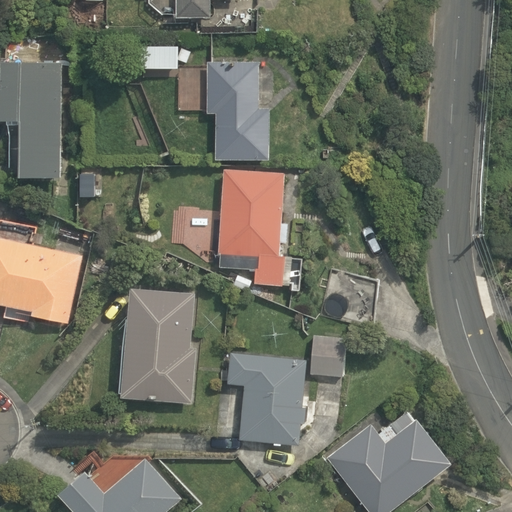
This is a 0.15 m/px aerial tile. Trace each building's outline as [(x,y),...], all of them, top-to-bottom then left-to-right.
[(150,0),(151,2),(164,13),(178,13),(178,17),(213,17),(212,0),(150,0)] [(260,108),(261,60),(208,61),(209,113),(218,113),(218,158),(272,158),(272,108),(260,108)] [(23,176),(63,176),(64,88),(56,88),(56,61),(3,61),(3,78),(0,78),(0,118),(10,119),(9,124),(23,124),(23,176)] [(289,242),(290,222),(284,222),(288,172),(225,167),(219,254),(222,254),(221,267),(256,269),(255,283),(285,285),(285,281),(294,282),(294,289),(301,289),(303,258),(294,258),(294,256),(282,255),(283,241),(289,242)] [(85,255),(0,235),(0,301),(35,310),(34,314),(70,322),(85,255)] [(193,345),(198,292),(133,286),(124,395),(193,402),(199,346),(193,345)] [(346,375),(349,337),(316,333),(312,372),(346,375)] [(304,406),(309,358),(233,352),(230,383),(247,384),(242,439),(300,443),(302,422),(306,422),(308,407),(304,406)] [(381,432),(374,422),(329,456),(371,511),(390,511),(456,461),(420,416),(416,419),(409,410),(381,432)] [(88,468),(62,491),(79,511),(167,511),(184,498),(148,456),(108,492),(88,468)]
